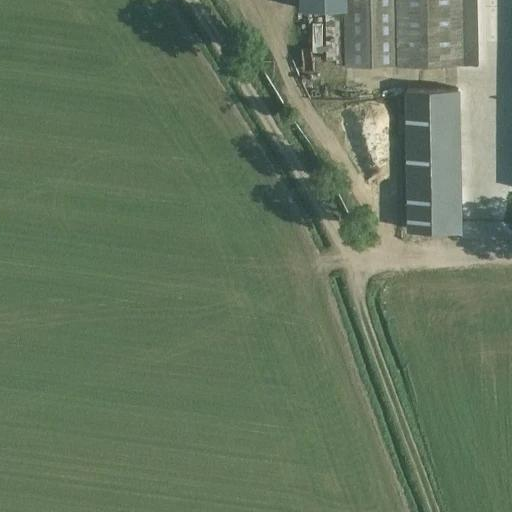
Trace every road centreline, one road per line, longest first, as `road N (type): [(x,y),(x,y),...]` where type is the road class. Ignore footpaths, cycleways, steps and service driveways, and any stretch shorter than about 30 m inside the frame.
road 1 (track): [(511,259),(349,269),(183,0)]
road 2 (track): [(349,269),(430,511)]
